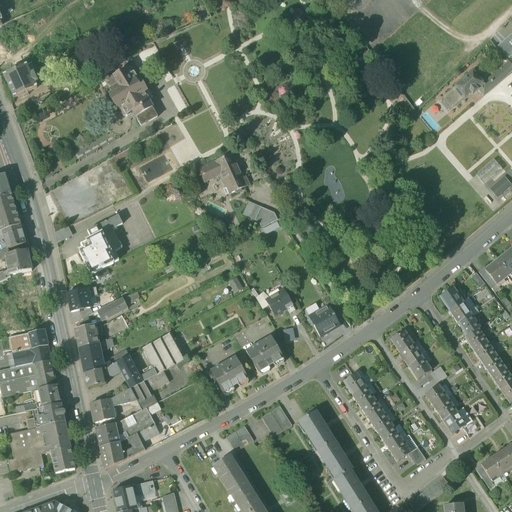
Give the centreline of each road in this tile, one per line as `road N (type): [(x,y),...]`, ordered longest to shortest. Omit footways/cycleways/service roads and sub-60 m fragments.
road 1 (secondary): [(10,148),(93,484)]
road 2 (residential): [(455,456),(506,420),(420,291)]
road 3 (residential): [(315,367),(402,492),(455,456)]
road 4 (residential): [(315,367),(165,450)]
road 5 (residential): [(370,329),(455,456)]
